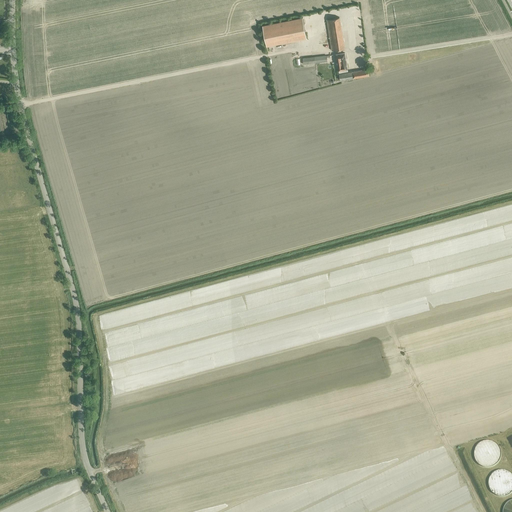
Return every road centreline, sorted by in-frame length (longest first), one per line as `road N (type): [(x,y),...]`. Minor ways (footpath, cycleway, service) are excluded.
road 1 (unclassified): [(106,511),(81,443),(77,313),(20,104),(12,0)]
road 2 (track): [(20,104),(268,55)]
